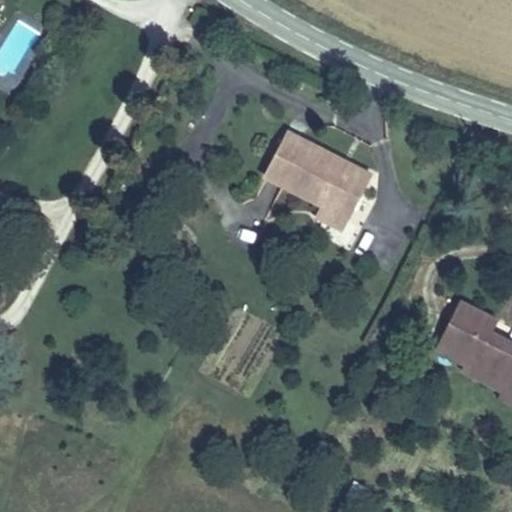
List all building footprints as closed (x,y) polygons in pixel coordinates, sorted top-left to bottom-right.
[(246,172),(303,204),(332,219),(361,165),(275,118),(246,172)] [(332,219),(303,204),(298,216),(326,229),(332,219)] [(474,348),(471,356),(469,363),(506,382),(503,387),(511,392),(511,344),(483,330),(488,318),(494,311),(457,290),(445,312),(474,327),(465,343),(474,348)] [(433,336),(471,356),(474,348),(465,343),(474,327),(445,312),(433,336)] [(511,344),(511,330),(488,318),(483,330),(511,344)]
